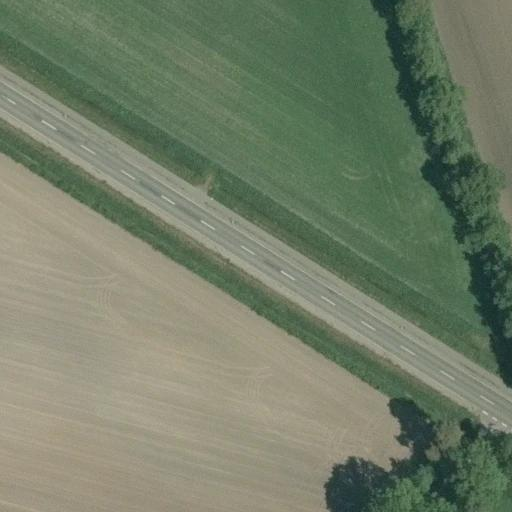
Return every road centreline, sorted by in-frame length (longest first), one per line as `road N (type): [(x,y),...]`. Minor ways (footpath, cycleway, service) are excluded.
road 1 (secondary): [(0,98),(505,414)]
road 2 (unclassified): [(435,511),(505,414)]
